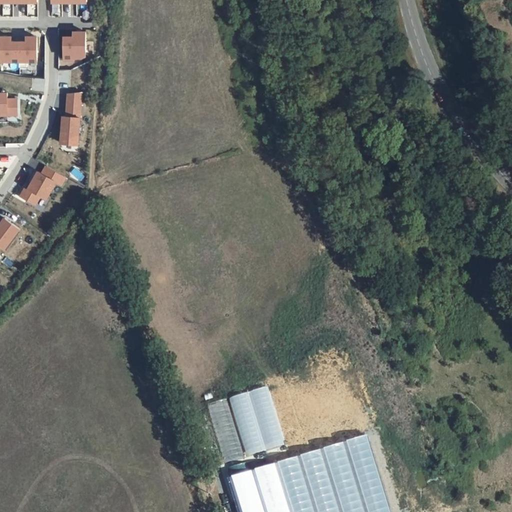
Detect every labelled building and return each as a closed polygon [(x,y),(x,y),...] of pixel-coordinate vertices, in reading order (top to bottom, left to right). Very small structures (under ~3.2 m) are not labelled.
[(87,61),(87,37),(74,37),(74,42),(65,42),(65,66),(74,66),(74,63),(83,63),(87,61)] [(37,66),(37,42),(27,42),(27,47),(12,47),(12,42),(1,42),(1,66),(20,66),(20,72),(28,72),(28,66),(37,66)] [(68,106),(82,107),(82,97),(69,98),(68,106)] [(18,120),(18,105),(8,105),(8,98),(0,98),(0,117),(0,118),(8,118),(8,120),(18,120)] [(62,149),(78,150),(82,107),(68,106),(67,117),(70,117),(70,122),(67,122),(64,121),(62,149)] [(61,190),(66,182),(47,171),(43,179),(39,177),(29,193),(27,192),(21,202),(35,210),(41,200),(47,204),(56,187),(61,190)] [(21,235),(6,223),(0,230),(0,249),(6,254),(21,235)]
